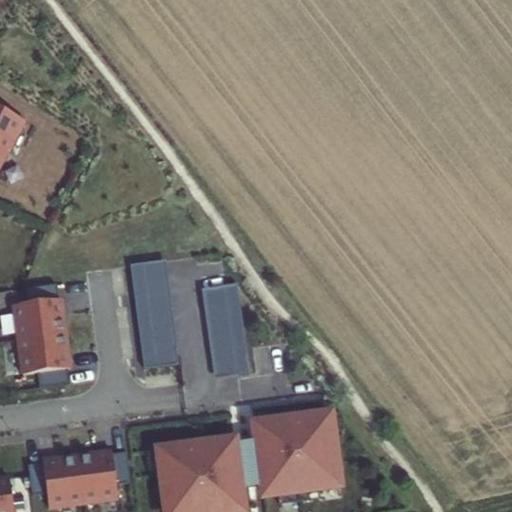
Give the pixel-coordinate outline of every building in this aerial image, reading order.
[(30,121),(0,105),(0,170),(11,150),(14,152),(30,121)] [(170,260),(144,263),(156,352),(182,349),(170,260)] [(156,352),(144,263),(134,265),(148,369),(184,364),(182,349),(156,352)] [(61,284),(30,288),(32,304),(18,306),(22,340),(70,334),(65,299),(63,300),(61,284)] [(241,284),(231,285),(246,375),(256,373),(241,284)] [(231,285),(206,289),(220,378),(246,375),(231,285)] [(70,334),(22,340),(27,375),(42,373),(44,388),(74,384),(72,369),(74,368),(70,334)] [(334,413),(258,423),(267,496),(282,494),(283,504),(323,499),(322,489),(344,486),(341,464),(336,464),(333,440),(338,439),(334,413)] [(345,413),(335,415),(337,432),(347,431),(345,413)] [(338,439),(333,440),(336,464),(341,464),(347,463),(344,438),(338,439)] [(238,439),(161,449),(164,468),(165,475),(170,475),(173,499),(168,500),(169,511),(248,511),(243,471),(240,449),(238,439)] [(261,446),(240,449),(243,471),(263,469),(261,446)] [(116,452),(81,456),(88,504),(122,499),(120,485),(135,483),(131,452),(116,454),(116,452)] [(47,463),(32,465),(36,496),(51,494),(53,508),(88,504),(81,456),(47,461),(47,463)] [(165,475),(159,476),(162,501),(168,500),(173,499),(170,475),(165,475)] [(0,511),(18,511),(14,478),(0,479),(0,511)]
